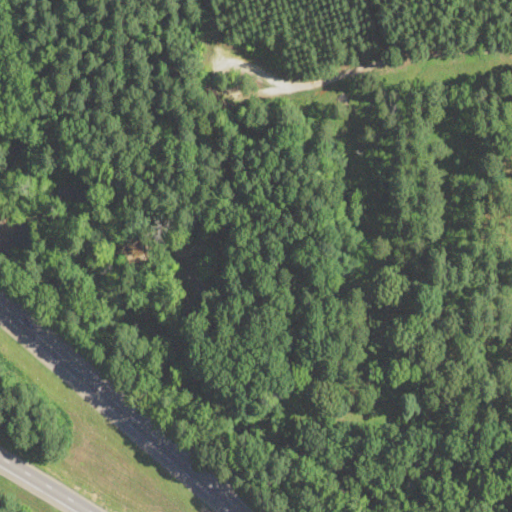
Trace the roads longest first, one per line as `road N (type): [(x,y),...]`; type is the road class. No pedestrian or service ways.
road 1 (track): [(511,46),(402,56),(308,88),(271,90),(227,59),(210,60),(204,83),(215,94),(271,90)]
road 2 (motorway): [(230,511),(0,312)]
